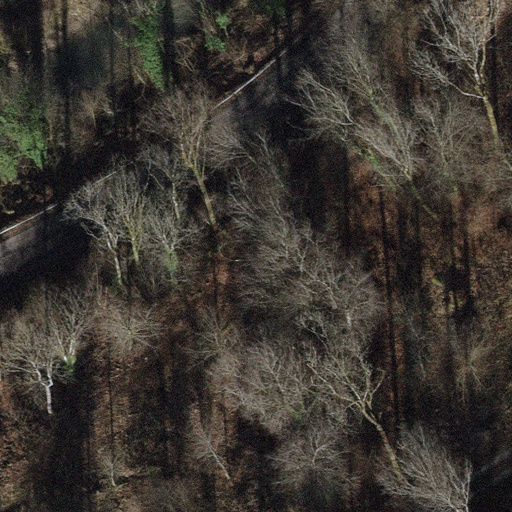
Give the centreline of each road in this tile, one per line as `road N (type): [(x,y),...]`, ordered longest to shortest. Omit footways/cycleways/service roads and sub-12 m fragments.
road 1 (track): [(476,0),(59,461),(0,492)]
road 2 (tertiary): [(390,0),(104,225),(0,275)]
